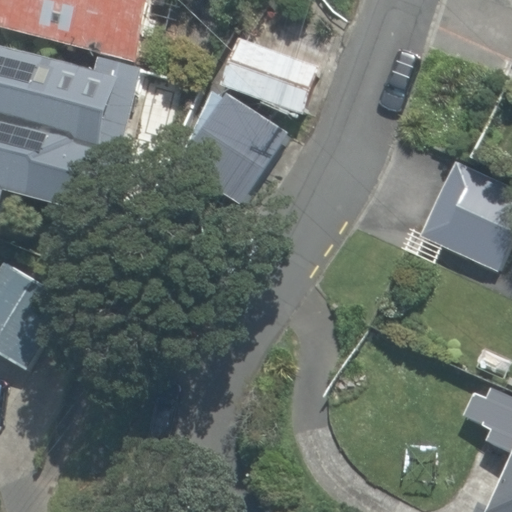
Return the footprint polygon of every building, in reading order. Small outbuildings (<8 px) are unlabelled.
[(154,0),(0,0),(0,25),(1,26),(0,30),(0,46),(135,79),(154,0)] [(324,76),(243,41),(221,90),(302,125),(324,76)] [(127,89),(0,65),(0,230),(13,233),(16,213),(101,229),(127,89)] [(294,145),(227,101),(186,164),(253,208),(294,145)] [(511,242),(511,187),(460,167),(426,255),(497,283),(511,242)] [(70,309),(6,272),(0,282),(0,370),(26,385),(70,309)] [(511,511),(511,398),(488,388),(471,425),(490,434),(483,451),(511,464),(511,488),(500,511),(486,511),(485,511),(511,511)]
